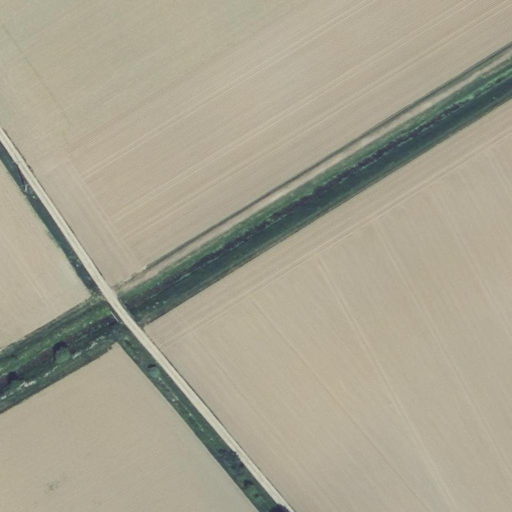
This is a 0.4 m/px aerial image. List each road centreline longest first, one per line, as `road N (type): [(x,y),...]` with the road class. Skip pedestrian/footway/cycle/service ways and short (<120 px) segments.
road 1 (unclassified): [(133,326),(287,511)]
road 2 (track): [(0,134),(133,326)]
